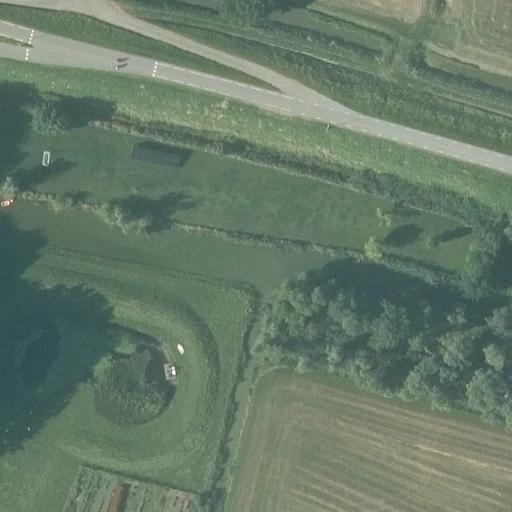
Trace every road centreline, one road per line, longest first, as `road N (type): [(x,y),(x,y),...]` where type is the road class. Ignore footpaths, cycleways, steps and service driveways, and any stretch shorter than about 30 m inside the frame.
road 1 (tertiary): [(511,166),(85,53)]
road 2 (track): [(392,77),(150,14),(115,18)]
road 3 (track): [(395,45),(392,77),(511,114)]
